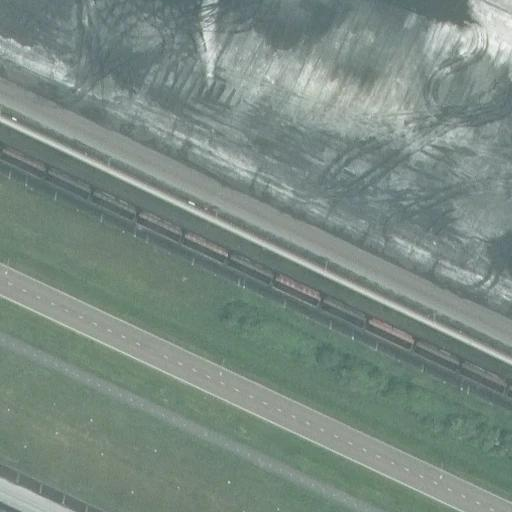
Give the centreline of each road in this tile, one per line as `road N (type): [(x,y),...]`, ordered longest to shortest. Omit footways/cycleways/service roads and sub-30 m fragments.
road 1 (track): [(511,343),(0,100)]
road 2 (unclassified): [(480,511),(0,286)]
